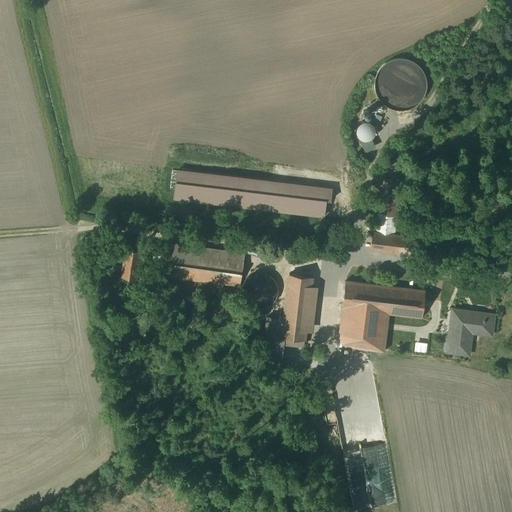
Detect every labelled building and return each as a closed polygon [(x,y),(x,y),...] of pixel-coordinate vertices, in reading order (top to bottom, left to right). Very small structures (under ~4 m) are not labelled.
[(412,107),(416,74),(411,73),(411,68),(406,67),(407,60),(397,59),(396,69),(389,68),(385,104),(412,107)] [(361,127),(370,140),(382,132),(373,119),(361,127)] [(400,179),(383,177),(376,232),(394,234),(400,179)] [(376,232),(372,232),(370,250),(422,256),(424,238),(394,234),(376,232)] [(244,254),(172,243),(167,276),(240,286),(244,254)] [(141,251),(126,249),(121,277),(137,279),(141,251)] [(266,273),(262,272),(259,272),(257,273),(254,273),(252,274),(250,275),(248,277),(246,279),(244,281),(243,283),(243,285),(242,287),(242,291),(242,294),(243,296),(244,298),(245,300),(247,303),(249,305),(251,306),(253,307),(255,308),(258,308),(261,309),(264,308),(266,307),(268,307),(270,306),(271,305),(272,304),(274,302),(276,300),(277,297),(278,295),(278,293),(278,290),(278,287),(277,285),(277,283),(275,281),(273,278),(272,277),(270,276),(268,274),(266,273)] [(312,277),(289,274),(287,292),(310,295),(312,277)] [(425,290),(345,281),(337,346),(384,351),(386,334),(385,334),(386,328),(385,328),(387,313),(422,317),(425,290)] [(473,311),(454,309),(451,331),(450,331),(447,351),(468,354),(471,332),(491,334),(494,314),(493,314),(493,315),(472,313),(473,311)] [(284,318),(267,316),(260,363),(281,364),(284,344),(303,347),(304,340),(281,337),(284,318)] [(306,321),(284,318),(281,337),(304,340),(306,321)] [(427,343),(415,342),(414,351),(426,352),(427,343)]
